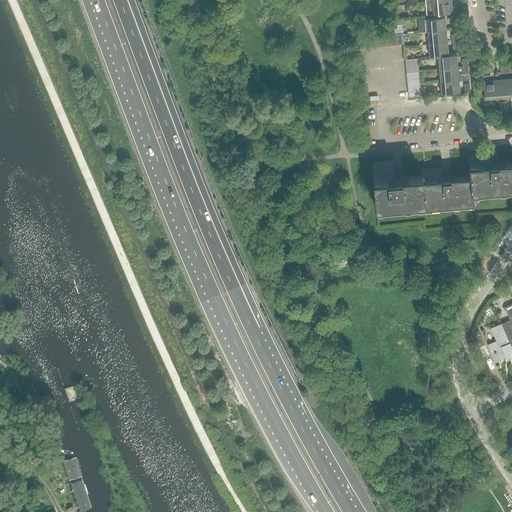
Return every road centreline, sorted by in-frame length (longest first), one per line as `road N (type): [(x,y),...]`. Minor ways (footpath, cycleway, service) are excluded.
road 1 (motorway): [(96,0),(227,327),(325,511)]
road 2 (trunk): [(350,511),(252,330),(123,10)]
road 3 (tertiary): [(466,409),(454,359),(458,337),(469,307),(511,250)]
road 4 (residential): [(383,144),(384,116),(454,108),(466,112),(474,136)]
